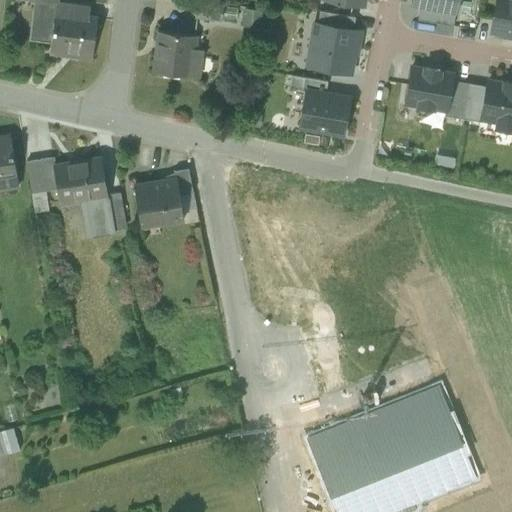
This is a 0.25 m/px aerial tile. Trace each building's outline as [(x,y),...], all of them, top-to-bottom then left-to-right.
[(56,2),(41,0),(36,0),(31,40),(51,42),(50,49),(77,52),(76,57),(91,58),(96,18),(86,17),(87,7),(56,2)] [(419,7),(455,13),(457,0),(412,0),(412,6),(419,7)] [(511,0),(496,0),(491,31),(511,34),(511,0)] [(222,5),(197,2),(195,17),(220,20),(222,5)] [(455,13),(419,7),(417,21),(452,27),(455,13)] [(263,11),(243,9),(240,27),(260,30),(263,11)] [(319,11),(317,24),(353,30),(355,17),(319,11)] [(306,67),(351,75),(355,50),(357,51),(360,32),(353,30),(317,24),(313,24),(306,67)] [(196,36),(159,31),(154,71),(187,75),(190,50),(194,50),(196,36)] [(194,50),(190,50),(187,75),(201,77),(204,52),(194,50)] [(411,69),(404,104),(418,106),(417,108),(433,110),(433,108),(445,110),(447,110),(451,81),(452,76),(439,73),(440,71),(424,69),(424,71),(411,69)] [(327,83),(292,76),(290,88),(325,94),(327,83)] [(469,84),(451,81),(447,110),(445,110),(444,117),(462,120),(469,84)] [(511,83),(504,83),(504,86),(487,83),(486,88),(481,120),(482,120),(497,122),(496,129),(511,131),(511,83)] [(481,120),(486,88),(469,84),(462,120),(481,123),(482,120),(481,120)] [(299,128),(342,135),(349,99),(306,92),(299,128)] [(0,136),(0,189),(18,187),(9,135),(0,136)] [(100,157),(86,159),(86,160),(54,165),(53,166),(57,189),(58,197),(87,192),(88,198),(107,196),(100,157)] [(53,158),(36,160),(41,184),(42,184),(43,191),(57,189),(53,166),(54,165),(53,158)] [(36,160),(26,162),(31,193),(43,191),(42,184),(41,184),(36,160)] [(188,168),(174,171),(175,179),(176,178),(179,195),(193,193),(188,168)] [(175,179),(133,185),(140,225),(183,218),(179,195),(176,178),(175,179)] [(120,193),(107,196),(112,227),(126,225),(120,193)] [(88,198),(78,200),(85,237),(113,232),(112,227),(107,196),(88,198)] [(13,427),(0,430),(0,455),(19,450),(13,427)]
